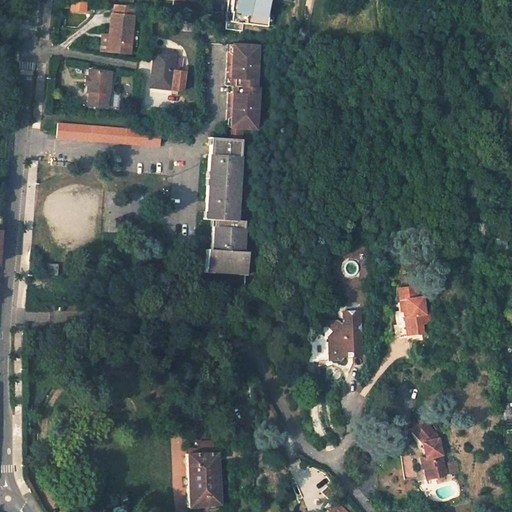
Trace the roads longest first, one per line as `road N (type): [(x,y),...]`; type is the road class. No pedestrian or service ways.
road 1 (unclassified): [(9,498),(3,317),(32,0)]
road 2 (track): [(495,202),(511,33)]
